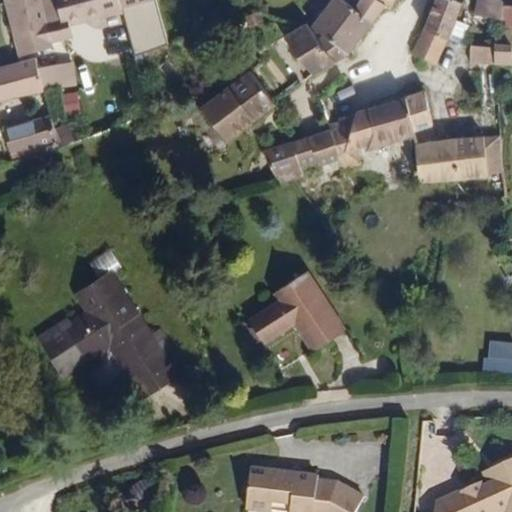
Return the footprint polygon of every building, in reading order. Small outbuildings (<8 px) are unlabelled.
[(67,42),(64,30),(63,25),(62,21),(60,22),(54,0),(50,0),(51,1),(36,4),(35,0),(0,0),(0,2),(13,63),(48,53),(46,49),(67,42)] [(115,9),(112,0),(54,0),(60,22),(62,21),(63,25),(116,12),(115,9)] [(387,15),(392,0),(370,0),(369,4),(359,0),(354,0),(348,12),(336,4),(313,35),(319,42),(323,40),(343,61),(354,46),(370,26),(378,12),(387,15)] [(444,40),(458,4),(452,1),(452,0),(432,0),(421,30),(444,40)] [(494,26),(495,9),(495,1),(492,0),(477,0),(477,26),(494,26)] [(511,31),(511,9),(495,9),(494,26),(494,31),(511,31)] [(64,30),(117,16),(116,12),(63,25),(64,30)] [(268,32),(267,21),(259,19),(259,33),(268,32)] [(312,81),(343,61),(323,40),(319,42),(321,45),(319,47),(301,29),(282,46),(312,81)] [(434,66),(444,40),(421,30),(410,56),(434,66)] [(494,47),(494,37),(464,35),(466,65),(493,66),(494,47)] [(507,68),(507,48),(494,47),(493,66),(493,69),(507,68)] [(0,102),(38,94),(31,76),(29,67),(0,75),(0,102)] [(55,92),(48,72),(31,76),(38,94),(55,92)] [(270,115),(245,80),(222,99),(248,133),(270,115)] [(64,112),(80,110),(78,92),(62,93),(64,112)] [(324,134),(341,161),(370,149),(429,128),(420,97),(350,120),(322,130),(324,134)] [(196,119),(223,152),(248,133),(222,99),(196,119)] [(52,141),(47,123),(0,137),(0,141),(6,160),(54,146),(52,141)] [(301,176),(341,161),(324,134),(290,147),(298,169),(301,176)] [(64,149),(61,139),(52,141),(54,146),(55,151),(64,149)] [(497,182),(495,141),(411,148),(415,188),(497,182)] [(298,169),(290,147),(261,158),(271,179),(298,169)] [(375,169),(370,149),(341,161),(351,177),(375,169)] [(274,187),(301,176),(298,169),(271,179),(274,187)] [(113,250),(93,257),(100,275),(120,268),(113,250)] [(341,332),(301,274),(269,294),(275,303),(245,323),(260,346),(291,326),(309,353),(341,332)] [(155,351),(98,276),(68,296),(82,313),(43,342),(65,372),(103,344),(143,397),(181,368),(163,345),(155,351)] [(485,368),(511,369),(511,341),(487,340),(485,368)] [(511,511),(511,457),(490,469),(495,480),(485,485),(480,488),(477,483),(432,504),(432,509),(431,511),(511,511)] [(495,480),(490,469),(480,474),(485,485),(495,480)] [(362,501),(334,485),(316,483),(316,480),(288,476),(287,482),(273,479),(274,473),(249,471),(245,502),(360,506),(362,501)] [(287,482),(288,476),(274,473),(273,479),(287,482)] [(356,511),(360,506),(245,502),(244,510),(258,511),(356,511)]
